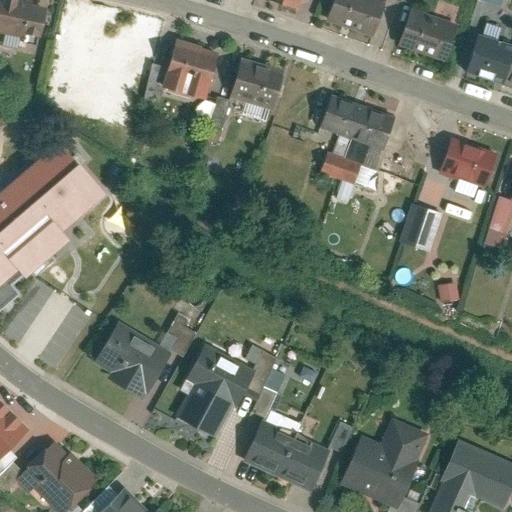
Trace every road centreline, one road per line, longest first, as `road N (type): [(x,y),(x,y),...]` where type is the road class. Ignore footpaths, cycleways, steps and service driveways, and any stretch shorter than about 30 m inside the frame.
road 1 (residential): [(142,0),(511,118)]
road 2 (residential): [(275,511),(130,447),(0,352)]
